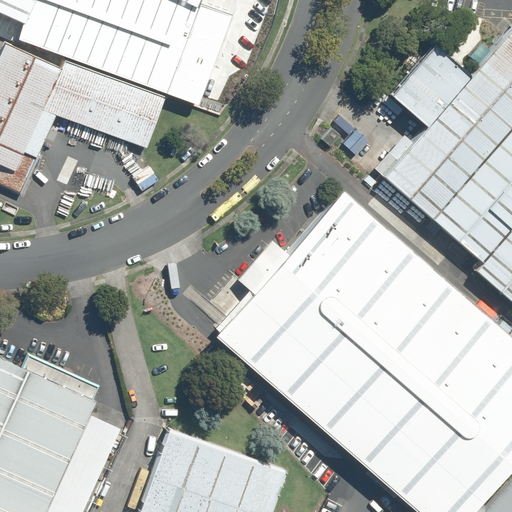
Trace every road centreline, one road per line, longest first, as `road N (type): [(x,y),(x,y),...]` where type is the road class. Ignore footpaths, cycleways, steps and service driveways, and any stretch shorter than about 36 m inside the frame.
road 1 (unknown): [(101,243),(141,403),(106,511)]
road 2 (unclassified): [(353,0),(321,75),(258,174),(193,204)]
road 3 (unclassified): [(193,204),(206,172),(290,73),(310,0)]
road 4 (unclassified): [(0,251),(101,243),(193,204)]
